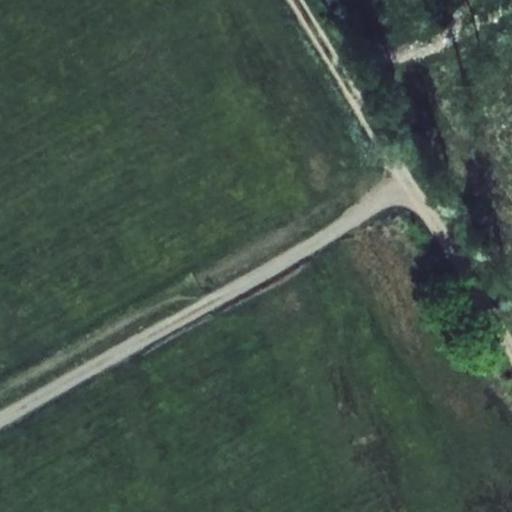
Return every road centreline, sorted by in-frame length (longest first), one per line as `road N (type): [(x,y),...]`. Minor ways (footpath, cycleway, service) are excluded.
road 1 (track): [(416,190),(0,418)]
road 2 (track): [(302,0),(511,348)]
